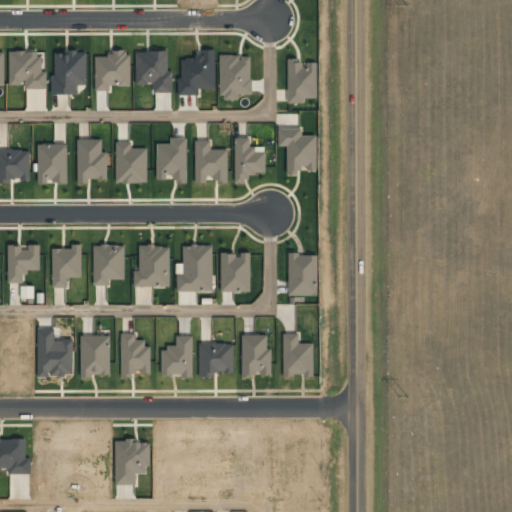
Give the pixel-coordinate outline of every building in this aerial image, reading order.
[(9,51),(8,85),(23,85),(23,89),(44,90),(45,52),(9,51)] [(153,93),(172,93),(172,70),(168,70),(168,51),(135,52),(136,84),(153,84),(153,93)] [(76,95),(76,84),(86,84),(86,52),(53,52),(52,95),(76,95)] [(94,54),(95,91),(110,91),(110,86),(130,85),(129,53),(94,54)] [(221,100),(237,100),(237,95),(251,94),(250,55),(219,56),(221,100)] [(287,59),(287,103),(304,103),(304,98),(317,98),(316,63),(300,63),(300,59),(287,59)] [(301,128),(278,129),(278,147),(286,146),(287,175),(300,174),(300,169),(316,169),(316,136),(301,136),(301,128)] [(156,144),(157,179),(175,179),(175,183),(187,183),(186,138),(170,138),(170,144),(156,144)] [(235,183),(247,183),(247,174),(265,173),(264,147),(249,148),(249,138),(234,138),(235,183)] [(102,139),(76,140),(77,184),(88,184),(88,180),(107,180),(106,151),(102,152),(102,139)] [(210,150),(210,141),(194,141),(195,183),(205,183),(205,175),(215,175),(215,183),(227,183),(227,149),(210,150)] [(115,183),(146,183),(147,148),(132,148),(132,142),(116,142),(115,183)] [(67,183),(67,144),(37,144),(38,183),(67,183)] [(0,183),(12,183),(12,180),(30,180),(30,150),(0,150),(0,183)] [(8,283),(23,283),(23,272),(40,272),(39,245),(7,245),(8,283)] [(93,245),(93,285),(109,285),(109,280),(125,280),(124,245),(93,245)] [(134,288),(170,287),(169,245),(138,246),(139,271),(133,272),(134,288)] [(211,293),(212,246),(183,245),(182,263),(176,263),(176,292),(211,293)] [(81,247),(51,247),(52,288),(68,288),(68,278),(81,278),(81,247)] [(250,292),(249,253),(241,253),(241,254),(220,255),(221,293),(250,292)] [(317,296),(317,255),(288,254),(288,296),(317,296)] [(37,377),(73,376),(73,340),(54,340),(54,329),(37,329),(37,377)] [(148,374),(149,340),(135,340),(135,334),(121,333),(120,377),(131,377),(131,374),(148,374)] [(282,334),(283,376),(313,376),(313,343),(299,343),(299,334),(282,334)] [(110,376),(109,335),(80,336),(81,376),(110,376)] [(269,335),(241,335),(242,376),(270,376),(269,335)] [(161,350),(161,376),(192,376),(192,336),(175,336),(176,345),(167,345),(167,350),(161,350)] [(198,375),(233,376),(233,344),(199,343),(198,375)]
